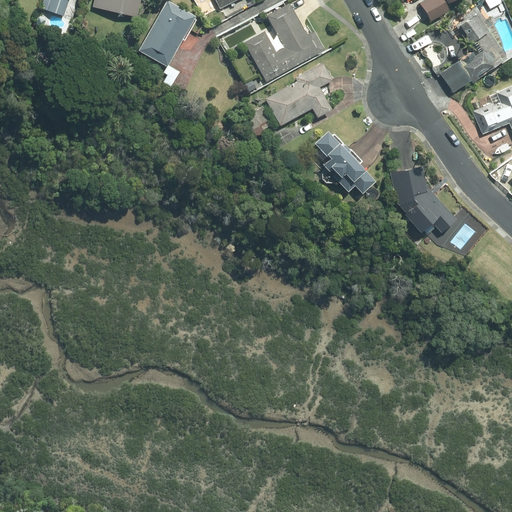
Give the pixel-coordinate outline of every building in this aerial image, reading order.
[(43,0),(40,9),(63,17),(68,0),(43,0)] [(89,0),(88,6),(135,17),(139,0),(89,0)] [(214,0),(219,9),(236,0),(214,0)] [(441,0),(424,0),(419,3),(429,21),(447,11),(441,0)] [(136,51),(165,67),(180,39),(183,41),(194,20),(192,19),(193,17),(165,1),(136,51)] [(243,43),(266,82),(322,50),(312,32),(306,35),(288,3),(265,16),(283,48),(275,53),(263,32),(243,43)] [(505,58),(474,14),(457,26),(474,51),(457,62),(470,80),(471,81),(505,58)] [(452,92),(470,80),(457,62),(456,61),(438,73),(452,92)] [(264,99),(279,126),(311,109),(316,118),(330,110),(318,88),(330,81),(320,63),(294,78),(296,81),(264,99)] [(178,72),(167,66),(158,80),(169,87),(178,72)] [(511,86),(496,93),(498,100),(472,111),(482,134),(508,123),(511,131),(511,86)] [(353,186),(361,195),(374,182),(357,165),(360,161),(333,134),(331,136),(326,132),(314,144),(320,150),(316,154),(324,162),(321,165),(321,180),(325,183),(332,183),(335,186),(337,183),(346,193),(353,186)] [(440,233),(455,220),(424,186),(419,166),(388,173),(394,203),(404,213),(402,214),(418,232),(422,229),(425,233),(433,225),(440,233)]
